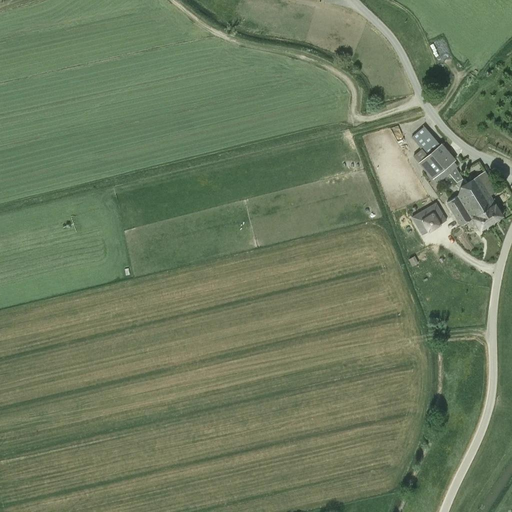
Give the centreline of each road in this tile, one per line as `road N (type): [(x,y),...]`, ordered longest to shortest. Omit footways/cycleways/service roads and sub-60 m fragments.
road 1 (unclassified): [(445,511),(490,414),(499,272),(511,234)]
road 2 (unclassified): [(511,171),(440,126),(396,44),(351,0)]
